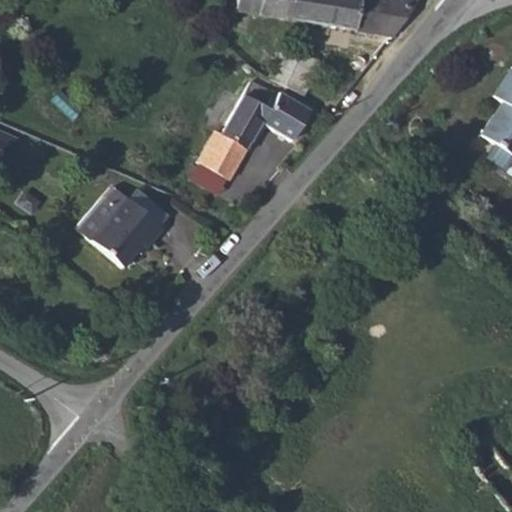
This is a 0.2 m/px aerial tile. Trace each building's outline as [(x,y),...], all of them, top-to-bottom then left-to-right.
[(233,0),(231,12),(387,33),(412,0),(233,0)] [(279,47),(263,76),(279,83),(299,94),(316,61),(295,50),(292,54),(279,47)] [(477,133),(511,156),(511,153),(511,70),(506,67),(488,96),(499,103),(477,133)] [(211,128),(193,160),(224,179),(258,123),(289,141),(306,109),(271,88),(268,93),(243,82),(217,130),(211,128)] [(9,147),(0,143),(0,164),(2,165),(9,147)] [(106,187),(95,198),(109,210),(119,199),(106,187)] [(109,210),(95,198),(68,228),(116,270),(142,243),(147,248),(159,235),(119,199),(109,210)] [(477,437),(458,454),(502,511),(511,505),(511,476),(479,435),(477,437)]
